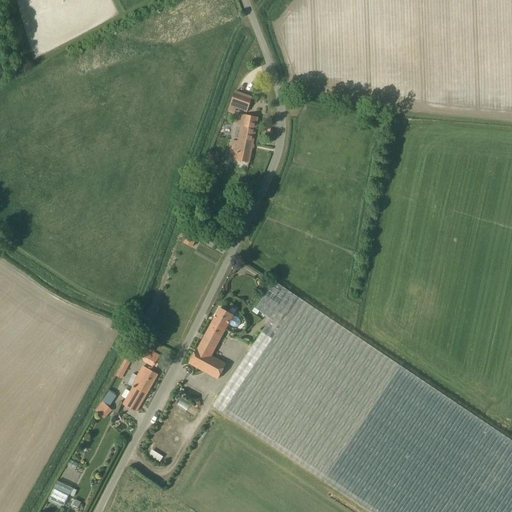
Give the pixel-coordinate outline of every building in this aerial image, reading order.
[(230,105),(237,107),(247,111),(252,98),(234,92),(230,105)] [(240,124),(237,141),(233,140),(230,159),(249,162),(252,147),(253,148),(254,147),(252,147),(258,118),(238,114),(238,116),(237,124),(240,124)] [(198,235),(190,231),(183,242),(191,247),(198,235)] [(511,511),(511,440),(273,280),(254,308),(270,318),(212,405),(370,511),(511,511)] [(239,318),(233,315),(220,308),(198,349),(197,348),(189,363),(218,379),(226,364),(211,356),(228,324),(234,327),(237,327),(239,326),(240,324),(241,321),(239,318)] [(140,343),(133,355),(153,366),(159,354),(140,343)] [(123,379),(131,358),(125,355),(117,376),(123,379)] [(128,384),(133,387),(123,404),(136,412),(157,375),(143,367),(137,376),(133,374),(128,384)] [(104,400),(111,404),(116,394),(109,390),(104,400)] [(111,410),(109,408),(102,402),(95,409),(104,417),(111,410)] [(69,494),(72,495),(75,488),(57,480),(48,499),(64,506),(69,494)]
